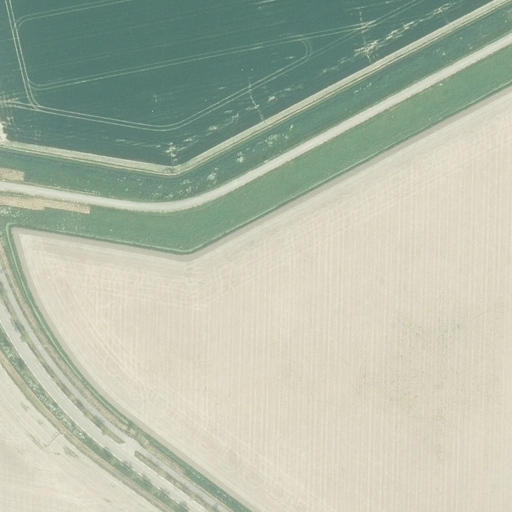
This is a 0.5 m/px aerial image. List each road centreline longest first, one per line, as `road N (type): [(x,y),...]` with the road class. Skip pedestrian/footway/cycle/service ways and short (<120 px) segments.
road 1 (unclassified): [(0,185),(163,207),(199,204),(511,38)]
road 2 (secondary): [(207,511),(60,401),(0,306)]
